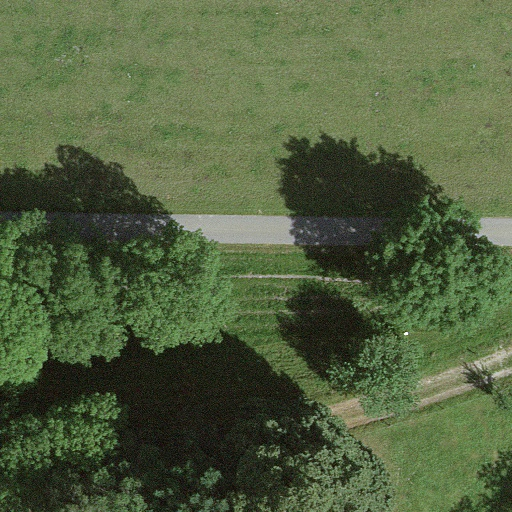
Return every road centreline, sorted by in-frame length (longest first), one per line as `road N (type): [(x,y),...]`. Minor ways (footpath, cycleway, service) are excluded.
road 1 (track): [(0,502),(445,386),(511,358)]
road 2 (unclassified): [(0,224),(511,236)]
